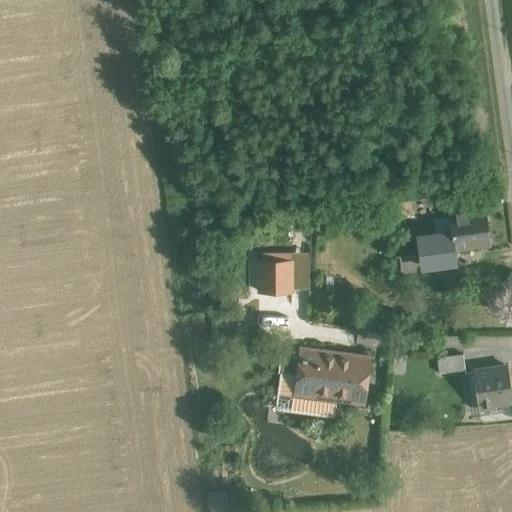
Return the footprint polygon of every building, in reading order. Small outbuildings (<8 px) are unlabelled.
[(484,207),(450,212),(452,228),(454,246),(454,247),(489,242),(484,207)] [(452,228),(428,231),(430,249),(454,246),(452,228)] [(422,253),(400,255),(403,271),(424,268),(422,253)] [(291,260),(259,260),(259,290),(291,290),(291,260)] [(369,355),(300,346),(294,393),(364,402),(369,355)] [(463,353),(437,356),(439,372),(465,369),(463,353)] [(506,365),(474,370),(479,407),(495,405),(494,402),(511,400),(506,365)]
